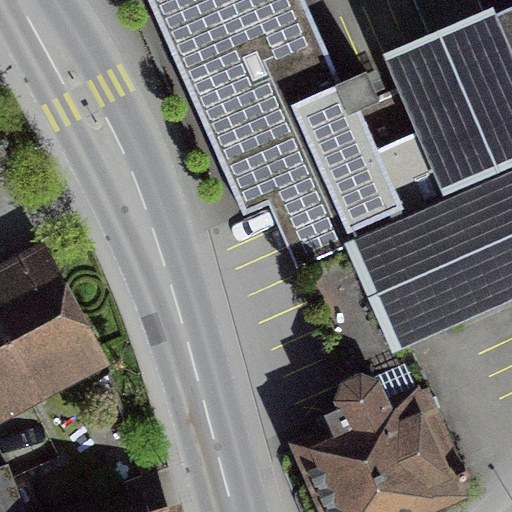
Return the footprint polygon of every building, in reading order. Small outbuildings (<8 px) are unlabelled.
[(290,0),(146,0),(245,228),(259,222),(272,216),(285,247),(301,282),(353,259),(400,367),(511,318),(511,26),(402,74),(463,215),(396,243),(290,0)] [(0,136),(0,204),(29,187),(0,136)] [(61,267),(0,296),(0,429),(113,376),(61,267)] [(291,463),(312,511),(453,511),(477,502),(433,402),(291,463)] [(115,417),(89,428),(112,482),(138,471),(115,417)] [(21,511),(5,467),(0,469),(0,511),(21,511)]
